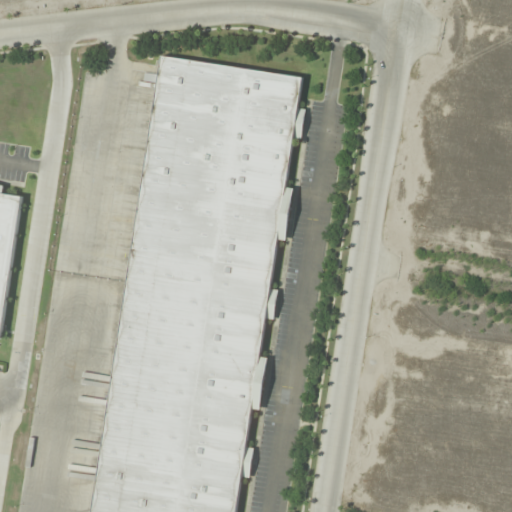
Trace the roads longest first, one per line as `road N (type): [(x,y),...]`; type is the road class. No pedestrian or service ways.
road 1 (residential): [(328,511),(404,0)]
road 2 (residential): [(0,37),(257,9),(401,30)]
